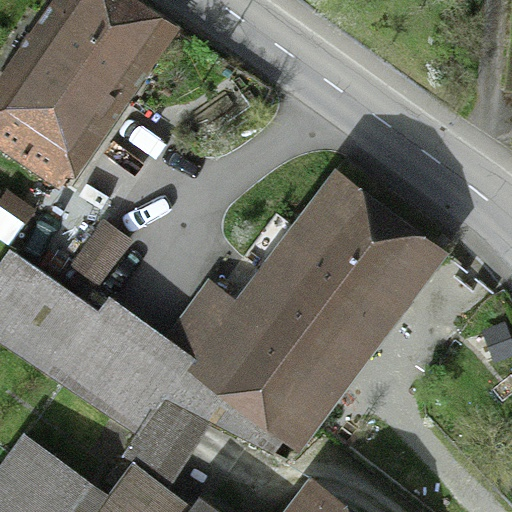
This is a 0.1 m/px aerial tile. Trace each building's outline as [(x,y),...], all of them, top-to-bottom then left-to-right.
[(159,27),(119,0),(68,0),(0,100),(0,142),(54,178),(159,27)] [(274,221),(263,212),(168,340),(285,426),(288,429),(422,249),(341,189),(309,233),(281,212),(274,221)] [(128,239),(103,221),(74,262),(98,279),(128,239)] [(15,251),(0,271),(0,339),(136,431),(161,391),(269,448),(285,426),(168,340),(113,297),(102,312),(15,251)] [(206,419),(160,396),(123,454),(165,485),(206,419)] [(0,511),(66,511),(88,482),(24,435),(0,467),(0,511)] [(201,511),(195,507),(191,511),(337,511),(321,500),(312,511),(201,511)]
